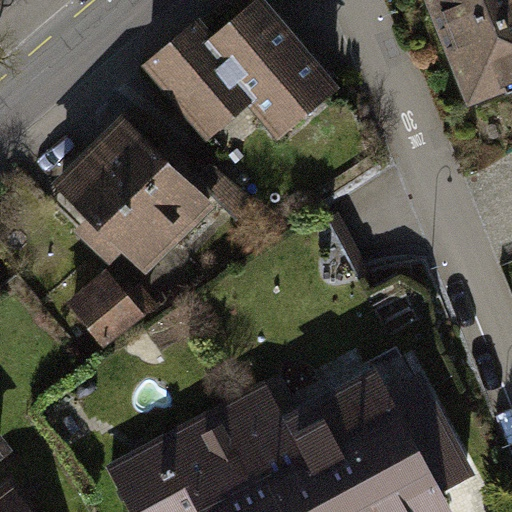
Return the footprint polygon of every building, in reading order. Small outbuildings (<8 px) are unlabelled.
[(511,0),(439,0),(455,112),(511,98),(511,0)] [(194,35),(149,78),(212,146),(255,105),(287,139),(339,92),(260,7),(211,53),(194,35)] [(127,127),(93,160),(176,247),(211,214),(127,127)] [(93,160),(58,193),(142,280),(176,247),(93,160)] [(110,282),(72,312),(104,353),(142,323),(110,282)] [(420,358),(387,376),(443,480),(476,463),(420,358)] [(318,483),(263,511),(452,511),(458,509),(443,480),(387,376),(379,359),(280,411),(318,483)] [(267,387),(111,470),(133,511),(263,511),(318,483),(280,411),(267,387)] [(0,506),(0,511),(29,511),(16,494),(0,506)]
